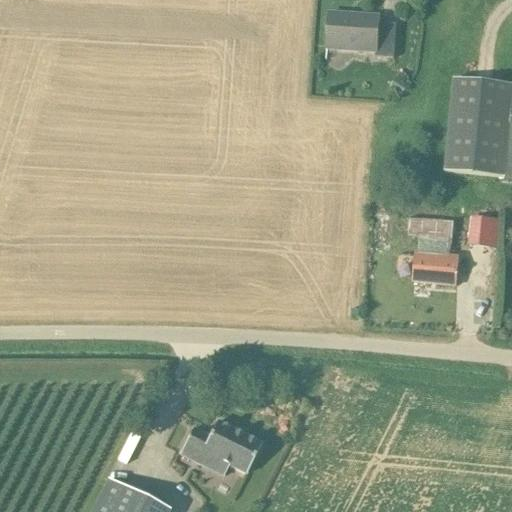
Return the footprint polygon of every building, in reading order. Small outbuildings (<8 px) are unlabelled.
[(379,17),(329,14),(327,49),(376,53),(375,58),(394,59),(396,25),(379,24),(379,17)] [(396,78),(390,88),(401,95),(407,86),(396,78)] [(511,86),(453,80),(444,173),(511,180),(511,86)] [(469,246),(490,249),(493,220),(471,217),(469,246)] [(456,287),(458,257),(450,257),(451,242),(453,242),(454,223),(409,221),(408,239),(394,237),(393,249),(416,252),(413,283),(456,287)] [(490,321),(491,296),(472,295),(471,321),(490,321)] [(261,446),(216,423),(208,439),(192,430),(179,455),(201,466),(206,456),(246,476),(261,446)] [(92,511),(168,511),(108,481),(92,511)]
